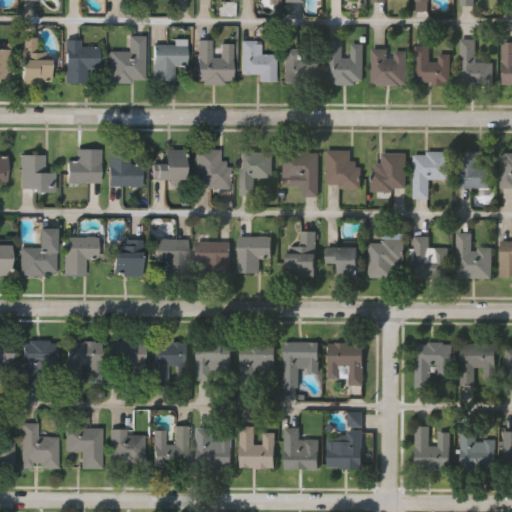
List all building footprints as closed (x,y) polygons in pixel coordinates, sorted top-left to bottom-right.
[(415,0),(429,0),(429,11),(415,11),(415,0)] [(460,0),(460,8),(476,8),(475,0),(460,0)] [(144,81),(109,81),(108,50),(129,50),(129,34),(144,34),(144,81)] [(48,82),(21,82),(21,36),(37,36),(37,50),(48,50),(48,82)] [(98,45),(98,67),(86,67),(86,82),(65,82),(65,39),(80,39),(80,44),(98,45)] [(232,82),(198,82),(198,39),(212,39),(212,56),(221,56),(221,42),(232,42),(232,82)] [(493,62),(493,85),(461,85),(461,39),(476,39),(476,62),(493,62)] [(275,53),(275,80),(259,80),(259,72),(241,72),(241,40),(260,40),(260,53),(275,53)] [(364,83),(329,83),(329,40),(343,40),(343,56),(351,56),(351,43),(364,43),(364,83)] [(0,41),(10,41),(9,80),(0,80),(0,41)] [(511,85),(502,85),(503,42),(511,42),(511,85)] [(153,80),(153,43),(186,43),(186,65),(174,65),(174,80),(153,80)] [(415,45),(431,45),(431,56),(450,56),(451,83),(416,83),(415,45)] [(283,48),(300,48),(300,54),(318,54),(318,81),(283,81),(283,48)] [(407,84),(372,84),(372,49),(407,49),(407,84)] [(100,182),(67,182),(67,160),(76,160),(76,148),(100,148),(100,182)] [(108,184),(108,148),(129,148),(129,163),(141,163),(141,184),(108,184)] [(162,156),(162,148),(184,149),(183,180),(152,180),(152,156),(162,156)] [(196,187),(195,149),(219,148),(220,160),(229,160),(230,186),(196,187)] [(351,150),(351,160),(360,160),(360,187),(326,187),(327,149),(351,150)] [(241,194),(242,150),(273,151),(272,178),(255,177),(255,195),(241,194)] [(304,196),(304,184),(292,184),(292,177),(284,177),(284,152),(319,152),(319,196),(304,196)] [(375,190),(375,162),(381,162),(381,152),(405,152),(405,190),(375,190)] [(449,152),(449,179),(430,179),(430,198),(414,198),(414,152),(449,152)] [(459,188),(459,152),(480,152),(480,165),(493,165),(493,188),(459,188)] [(511,153),(511,186),(501,186),(501,153),(511,153)] [(21,154),(45,154),(45,171),(54,171),(54,190),(21,190),(21,154)] [(37,246),(37,228),(56,228),(56,272),(19,272),(19,246),(37,246)] [(287,276),(287,246),(301,246),(301,231),(316,231),(316,276),(287,276)] [(493,278),(457,278),(457,232),(473,232),(473,248),(493,248),(493,278)] [(97,258),(84,258),(84,274),(65,274),(65,236),(97,236),(97,258)] [(238,236),(271,236),(271,258),(260,258),(260,273),(238,273),(238,236)] [(416,277),(416,236),(430,236),(430,247),(449,247),(449,277),(416,277)] [(158,276),(158,238),(186,238),(186,276),(158,276)] [(141,275),(110,275),(110,246),(119,246),(119,239),(141,239),(141,275)] [(370,239),(403,239),(403,277),(370,277),(370,239)] [(511,241),(511,276),(501,276),(501,241),(511,241)] [(230,242),(230,277),(197,277),(197,242),(230,242)] [(8,274),(0,274),(0,244),(8,245),(8,274)] [(358,247),(358,276),(328,276),(328,247),(358,247)] [(56,340),(56,383),(22,383),(22,340),(56,340)] [(101,341),(101,379),(88,379),(88,365),(81,365),(81,382),(65,381),(66,340),(101,341)] [(110,340),(144,340),(143,378),(127,378),(127,387),(110,386),(110,340)] [(188,341),(188,364),(167,364),(167,384),(153,384),(153,341),(188,341)] [(197,379),(197,341),(232,341),(232,373),(213,373),(213,379),(197,379)] [(241,387),(241,341),(275,341),(275,387),(241,387)] [(320,341),(320,373),(301,373),(301,387),(285,387),(285,341),(320,341)] [(10,351),(9,380),(0,380),(0,342),(1,342),(1,350),(10,351)] [(364,342),(364,384),(328,384),(328,342),(364,342)] [(452,375),(432,374),(432,386),(417,386),(418,342),(452,343),(452,375)] [(461,383),(461,343),(496,343),(496,379),(480,379),(480,383),(461,383)] [(328,467),(329,433),(348,433),(348,411),(363,411),(362,468),(328,467)] [(21,467),(21,421),(37,421),(37,435),(57,435),(57,467),(21,467)] [(187,424),(188,466),(152,466),(151,428),(165,428),(166,443),(174,443),(173,425),(187,424)] [(241,467),(241,425),(255,425),(255,443),(263,443),(263,433),(276,433),(276,467),(241,467)] [(431,425),(430,445),(438,445),(438,431),(451,431),(450,469),(416,468),(416,425),(431,425)] [(81,467),(81,450),(65,450),(65,427),(101,427),(101,467),(81,467)] [(197,427),(213,427),(213,436),(232,435),(233,467),(198,467),(197,427)] [(301,427),(301,439),(320,439),(320,469),(285,469),(285,427),(301,427)] [(110,465),(110,429),(144,429),(144,465),(110,465)] [(462,431),(477,431),(477,438),(496,438),(496,465),(462,465),(462,431)] [(0,436),(12,436),(12,463),(7,463),(7,465),(0,464),(0,436)]
